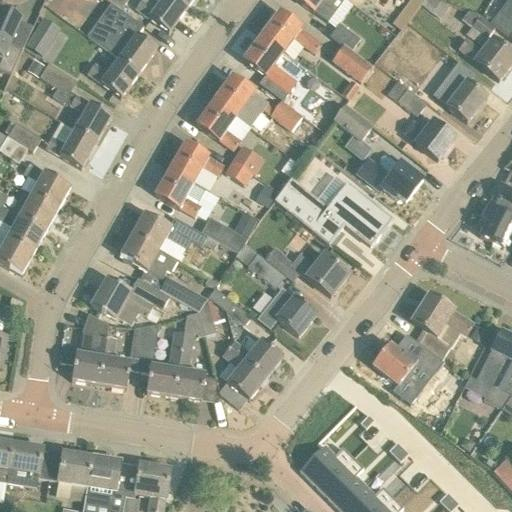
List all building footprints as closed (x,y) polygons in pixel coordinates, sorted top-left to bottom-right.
[(102,0),(120,14),(129,2),(126,0),(102,0)] [(169,37),(186,14),(166,0),(146,0),(136,13),(169,37)] [(166,0),(186,14),(195,0),(166,0)] [(291,0),(328,25),(346,2),(342,0),(291,0)] [(420,7),(423,2),(420,0),(412,0),(393,26),(402,33),(421,7),(420,7)] [(511,7),(508,4),(490,26),(494,31),(511,44),(511,7)] [(121,14),(121,15),(110,7),(87,38),(117,62),(115,65),(136,80),(157,53),(138,40),(145,30),(121,14)] [(10,49),(21,23),(0,13),(0,61),(2,62),(0,67),(0,73),(11,78),(22,54),(10,49)] [(494,31),(490,26),(481,20),(468,14),(462,24),(471,31),(466,38),(468,39),(481,49),(494,31)] [(262,38),(284,56),(295,41),(316,57),(323,47),(279,15),(262,38)] [(343,50),(372,71),(373,71),(351,54),(360,42),(339,27),(330,40),(343,50)] [(50,48),(33,38),(26,50),(43,60),(50,48)] [(273,71),(284,56),(262,38),(243,64),(282,89),(287,81),(273,71)] [(457,53),(498,85),(511,67),(511,57),(492,42),(483,54),(466,41),(457,53)] [(466,85),(465,87),(454,79),(462,68),(434,47),(426,59),(452,81),(444,92),(433,84),(427,91),(436,98),(436,99),(449,108),(447,111),(467,126),(486,102),(487,101),(466,85)] [(360,87),(372,71),(343,50),(331,66),(360,87)] [(39,81),(46,69),(35,63),(28,74),(39,81)] [(121,102),(136,80),(115,65),(107,76),(95,67),(87,78),(121,102)] [(66,128),(63,132),(95,148),(96,149),(112,120),(71,96),(77,85),(49,68),(40,81),(62,96),(57,104),(83,117),(75,133),(66,128)] [(212,106),(235,122),(246,107),(260,118),(269,106),(231,80),(212,106)] [(341,98),(350,104),(360,90),(351,84),(341,98)] [(425,104),(415,96),(414,97),(398,85),(387,98),(417,120),(427,108),(424,105),(425,104)] [(303,123),(305,120),(282,103),(270,119),(291,136),(301,122),(303,123)] [(226,134),(235,122),(212,106),(196,128),(233,154),(240,144),(226,134)] [(333,124),(361,146),(373,130),(345,108),(333,124)] [(403,137),(415,146),(414,148),(437,165),(455,142),(435,124),(427,134),(413,124),(403,137)] [(16,126),(7,140),(27,153),(33,156),(41,142),(16,126)] [(81,173),(95,148),(69,135),(63,132),(56,143),(52,141),(46,153),(81,173)] [(0,154),(19,166),(27,153),(7,140),(0,151),(0,154)] [(218,180),(224,169),(184,147),(170,172),(209,194),(217,180),(218,180)] [(232,166),(253,179),(255,180),(265,165),(243,150),(232,166)] [(423,183),(399,165),(389,177),(368,161),(355,177),(379,196),(383,192),(394,201),(396,198),(406,205),(423,183)] [(245,190),(253,179),(232,166),(225,177),(245,190)] [(30,198),(58,214),(71,191),(28,167),(22,177),(37,186),(30,198)] [(209,195),(209,194),(170,172),(155,199),(197,219),(203,209),(198,206),(205,193),(209,195)] [(392,223),(348,188),(329,212),(292,182),(274,204),(313,235),(330,249),(336,242),(350,225),(374,244),(368,251),(369,252),(392,223)] [(511,192),(500,186),(494,199),(489,210),(488,209),(477,231),(483,234),(479,240),(503,252),(511,233),(511,192)] [(265,188),(256,204),(269,211),(278,195),(265,188)] [(9,201),(0,195),(0,209),(2,211),(9,201)] [(46,235),(58,214),(30,198),(18,220),(46,235)] [(2,211),(0,209),(0,224),(12,231),(5,242),(33,258),(46,235),(18,220),(2,211)] [(201,250),(203,247),(207,239),(202,236),(197,234),(174,221),(168,232),(144,217),(131,240),(178,265),(185,253),(186,254),(192,244),(201,250)] [(266,242),(277,227),(266,220),(256,235),(266,242)] [(209,221),(202,235),(202,236),(207,239),(218,245),(225,250),(233,235),(209,221)] [(218,245),(207,239),(203,247),(206,249),(214,253),(216,249),(218,246),(218,245)] [(171,277),(178,265),(131,240),(120,260),(161,283),(166,274),(171,277)] [(33,258),(5,242),(0,249),(0,267),(9,273),(10,272),(22,279),(33,258)] [(349,278),(326,260),(323,257),(314,268),(300,257),(293,266),(274,252),(265,264),(285,280),(293,286),(300,276),(309,282),(331,301),(349,278)] [(285,280),(265,264),(258,258),(248,270),(276,292),(285,280)] [(169,301),(198,316),(207,303),(168,280),(166,284),(159,295),(165,298),(169,301)] [(205,287),(215,292),(218,287),(209,281),(205,287)] [(146,320),(147,321),(152,311),(153,309),(163,314),(169,301),(165,298),(159,295),(137,282),(136,285),(130,295),(107,282),(91,310),(101,315),(97,323),(105,329),(108,331),(109,329),(117,330),(120,325),(116,323),(125,308),(146,320)] [(215,292),(208,301),(211,303),(226,315),(233,306),(215,292)] [(256,325),(268,334),(277,323),(299,341),(316,319),(293,300),(292,301),(282,292),(256,325)] [(460,336),(466,340),(473,328),(453,315),(454,314),(429,298),(411,325),(427,335),(419,348),(427,353),(428,351),(444,361),(460,336)] [(198,316),(203,339),(216,336),(213,325),(207,303),(198,316)] [(161,316),(152,311),(147,321),(156,326),(161,316)] [(191,343),(203,339),(198,316),(195,317),(186,320),(183,337),(174,401),(201,405),(203,379),(187,376),(190,357),(191,343)] [(105,329),(97,323),(89,318),(82,338),(92,339),(89,359),(76,357),(71,384),(98,389),(105,329)] [(167,373),(151,370),(152,366),(159,327),(146,330),(140,375),(149,377),(146,396),(174,401),(183,337),(173,336),(167,373)] [(107,341),(108,331),(105,329),(98,389),(126,393),(130,373),(140,375),(146,330),(134,332),(129,364),(114,362),(117,343),(107,341)] [(490,337),(478,329),(471,340),(483,348),(490,337)] [(511,340),(501,335),(491,354),(482,372),(476,383),(469,380),(465,391),(485,401),(484,403),(502,413),(511,401),(511,399),(511,398),(511,340)] [(229,353),(266,383),(283,360),(262,344),(251,358),(235,345),(229,353)] [(430,355),(420,367),(405,355),(402,358),(389,348),(372,369),(398,390),(406,379),(423,392),(443,366),(430,355)] [(248,404),(266,383),(229,353),(222,361),(238,374),(227,387),(248,404)] [(451,374),(442,386),(457,397),(466,386),(451,374)] [(364,423),(374,414),(357,397),(347,406),(364,423)] [(373,433),(369,428),(362,434),(367,438),(373,433)] [(464,443),(460,448),(469,455),(475,446),(470,442),(464,443)] [(0,485),(5,486),(11,448),(0,445),(0,485)] [(5,486),(35,491),(43,453),(11,448),(5,486)] [(411,458),(406,455),(399,462),(404,466),(411,458)] [(84,506),(91,461),(63,456),(57,487),(70,489),(68,503),(84,506)] [(411,458),(404,466),(409,469),(416,462),(411,458)] [(115,499),(115,497),(120,465),(91,461),(84,506),(109,510),(108,511),(123,511),(126,501),(115,499)] [(511,494),(511,473),(503,464),(494,475),(511,494)] [(308,481),(332,504),(352,484),(342,473),(336,480),(323,466),(308,481)] [(170,473),(139,469),(134,500),(150,502),(148,511),(163,511),(165,503),(166,503),(170,473)] [(339,511),(362,511),(365,509),(355,498),(361,491),(352,484),(332,504),(339,511)] [(453,491),(444,501),(452,507),(460,498),(453,491)] [(3,498),(0,511),(12,511),(14,500),(3,498)] [(460,498),(452,507),(456,511),(458,511),(467,505),(460,498)] [(136,511),(138,503),(126,501),(123,511),(136,511)]
